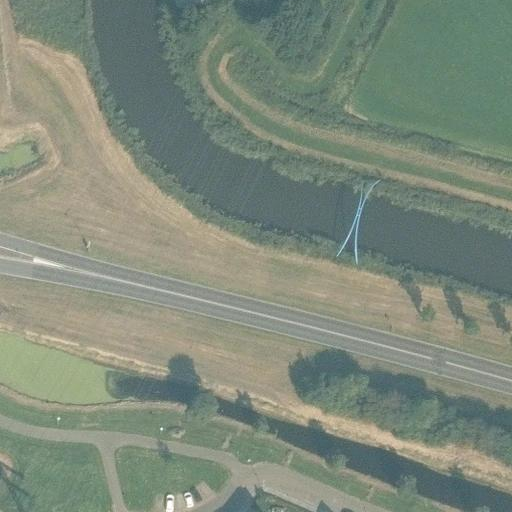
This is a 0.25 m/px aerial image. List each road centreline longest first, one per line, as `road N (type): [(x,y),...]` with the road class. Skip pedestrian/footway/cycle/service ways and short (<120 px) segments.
road 1 (primary): [(511,383),(325,328),(102,277)]
road 2 (residential): [(210,511),(248,480),(346,511)]
